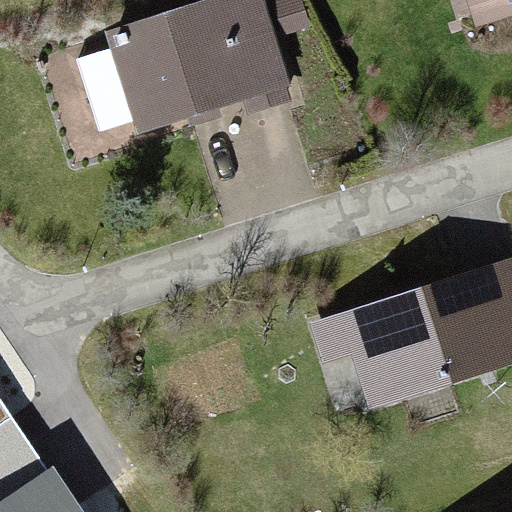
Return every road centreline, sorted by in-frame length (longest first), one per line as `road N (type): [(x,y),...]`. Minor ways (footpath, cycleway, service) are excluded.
road 1 (residential): [(0,283),(25,324),(511,166)]
road 2 (track): [(25,324),(143,511)]
